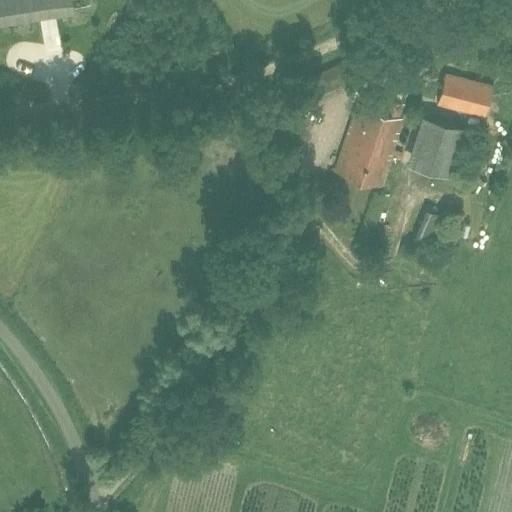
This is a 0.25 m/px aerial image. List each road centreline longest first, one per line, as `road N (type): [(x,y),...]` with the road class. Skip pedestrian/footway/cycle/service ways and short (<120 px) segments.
road 1 (track): [(0,114),(120,102),(273,71),(415,0)]
road 2 (unclassified): [(95,511),(51,399),(0,330)]
